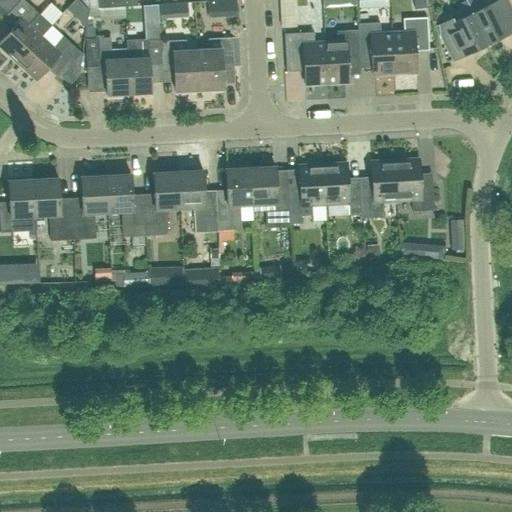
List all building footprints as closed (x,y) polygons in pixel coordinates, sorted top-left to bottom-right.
[(50,26),(38,14),(21,0),(0,0),(0,15),(3,18),(1,19),(12,29),(0,41),(0,49),(15,63),(39,37),(50,26)] [(95,0),(96,9),(136,6),(135,0),(95,0)] [(235,0),(207,2),(208,18),(236,17),(235,0)] [(362,0),(362,16),(393,17),(393,0),(362,0)] [(474,0),(467,0),(464,2),(486,45),(505,36),(504,34),(511,29),(511,13),(505,0),(497,0),(479,9),(474,0)] [(486,45),(464,2),(456,6),(462,18),(452,22),(450,19),(437,25),(439,36),(451,60),(466,53),(467,55),(486,45)] [(52,4),(45,18),(60,25),(67,11),(52,4)] [(170,5),(159,5),(161,20),(171,20),(170,5)] [(130,20),(129,7),(104,8),(105,21),(130,20)] [(402,33),(391,33),(393,74),(415,73),(414,46),(427,45),(426,18),(402,19),(402,33)] [(160,63),(159,42),(158,23),(146,24),(147,40),(137,41),(137,49),(125,50),(128,95),(150,93),(148,63),(160,63)] [(371,75),(393,74),(391,33),(378,34),(378,23),(373,23),(356,24),(356,30),(358,55),(370,54),(371,75)] [(50,26),(39,37),(15,63),(35,81),(50,64),(60,73),(63,71),(73,80),(78,75),(81,55),(79,53),(50,26)] [(336,42),(323,43),(325,84),(347,82),(346,61),(358,61),(358,55),(356,30),(335,31),(336,42)] [(303,85),(325,84),(323,43),(313,44),(312,33),(283,34),(284,59),(302,58),(303,85)] [(128,95),(125,50),(110,51),(109,38),(84,39),(85,67),(104,66),(105,96),(128,95)] [(196,51),(198,91),(222,90),(221,69),(233,68),(231,38),(207,39),(207,50),(196,51)] [(159,42),(160,63),(161,72),(173,71),(174,92),(198,91),(196,51),(185,51),(184,40),(159,42)] [(393,161),(396,201),(410,200),(411,212),(432,210),(431,182),(419,183),(418,159),(393,161)] [(381,201),(396,201),(393,161),(369,162),(371,187),(359,188),(360,214),(360,218),(382,217),(381,201)] [(321,165),(323,205),(347,203),(348,214),(360,214),(359,188),(347,189),(345,163),(321,165)] [(310,205),(323,205),(321,165),(297,166),(299,192),(287,192),(288,224),(301,223),(300,216),(311,215),(310,205)] [(274,167),(249,169),(251,205),(263,204),(265,228),(288,227),(288,224),(287,192),(275,193),(274,167)] [(251,205),(249,169),(224,170),(225,195),(214,196),(216,231),(239,230),(238,205),(251,205)] [(216,231),(214,196),(203,197),(202,171),(177,173),(179,208),(192,208),(193,233),(216,231)] [(153,199),(142,200),(144,236),(166,235),(165,209),(179,208),(177,173),(152,174),(153,199)] [(129,175),(104,177),(106,212),(120,212),(121,237),(130,237),(130,247),(142,247),(142,236),(144,236),(142,200),(131,201),(129,175)] [(93,213),(106,212),(104,177),(79,178),(81,203),(70,204),(71,240),(94,239),(93,213)] [(49,241),(71,240),(70,204),(58,205),(57,179),(32,181),(34,216),(47,216),(49,241)] [(34,216),(32,181),(7,182),(8,207),(0,207),(0,232),(22,231),(21,217),(34,216)] [(208,237),(210,263),(223,262),(222,237),(208,237)] [(424,245),(399,243),(398,257),(422,259),(424,245)] [(99,272),(100,283),(117,282),(116,271),(99,272)]
